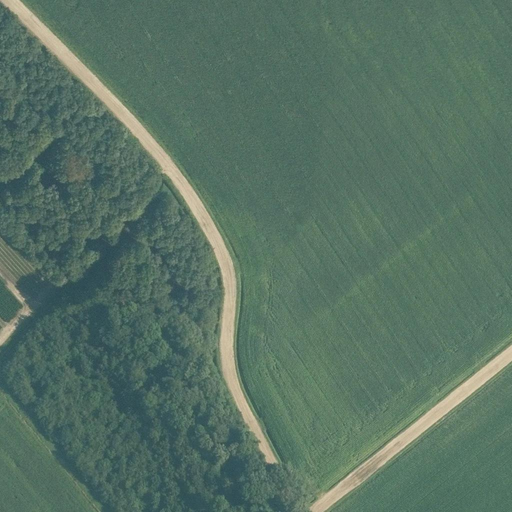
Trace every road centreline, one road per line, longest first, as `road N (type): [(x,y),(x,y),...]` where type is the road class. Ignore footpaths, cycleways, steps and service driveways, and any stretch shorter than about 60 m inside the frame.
road 1 (track): [(7,0),(151,146),(206,223),(226,271),(235,390),(300,511)]
road 2 (track): [(312,511),(511,352)]
